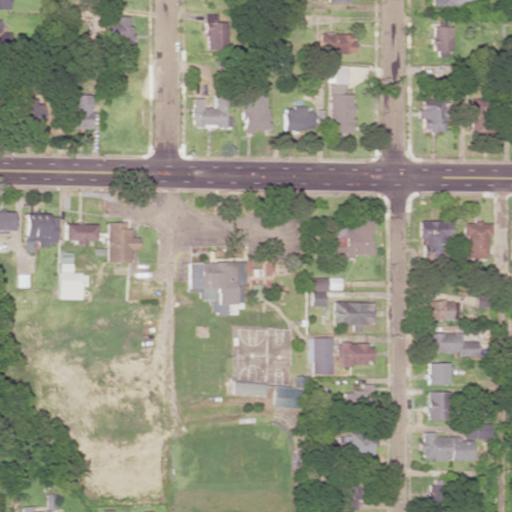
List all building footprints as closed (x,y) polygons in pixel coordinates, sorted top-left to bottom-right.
[(221,14),(202,14),(202,49),(221,49),(221,14)] [(128,16),(102,17),(103,44),(115,43),(116,52),(129,51),(128,16)] [(429,57),(449,56),(448,26),(428,27),(429,57)] [(352,40),(344,40),(344,33),(315,34),(316,54),(352,53),(352,40)] [(325,73),(327,134),(351,133),(350,94),(344,94),(344,65),(331,66),(331,73),(325,73)] [(263,130),(264,92),(241,91),(240,133),(250,134),(250,130),(263,130)] [(188,127),(227,128),(227,118),(222,118),(223,95),(209,94),(208,109),(200,108),(200,98),(189,98),(188,127)] [(89,129),(90,95),(69,95),(68,128),(89,129)] [(482,112),(483,112),(485,100),(469,98),(465,131),(479,133),(482,112)] [(13,128),(38,128),(38,101),(13,100),(13,128)] [(443,131),(442,100),(420,101),(420,109),(418,109),(419,132),(443,131)] [(281,129),(309,130),(310,108),(282,108),(281,129)] [(0,211),(0,232),(8,232),(8,211),(0,211)] [(53,215),(21,214),(20,252),(31,252),(31,247),(44,247),(44,242),(53,243),(53,215)] [(368,216),(335,216),(335,229),(340,229),(341,247),(330,247),(330,257),(369,256),(368,216)] [(447,239),(447,220),(417,221),(418,257),(437,256),(436,240),(447,239)] [(128,262),(128,250),(136,249),(135,237),(128,237),(128,228),(122,229),(122,222),(102,222),(103,262),(128,262)] [(486,223),(462,222),(462,256),(485,257),(486,223)] [(92,224),(60,223),(60,242),(81,242),(81,241),(92,241),(92,224)] [(84,273),(69,273),(69,259),(57,259),(57,299),(78,299),(79,286),(84,286),(84,273)] [(184,262),(184,290),(196,290),(196,300),(206,300),(206,314),(222,314),(222,303),(238,303),(238,262),(184,262)] [(322,278),(303,278),(303,292),(307,292),(307,306),(322,306),(322,278)] [(258,300),(258,285),(248,285),(248,300),(258,300)] [(329,324),(364,325),(364,302),(329,301),(329,324)] [(453,301),(424,301),(424,320),(452,320),(453,301)] [(458,333),(426,333),(426,353),(454,352),(454,357),(474,356),(474,341),(458,342),(458,333)] [(303,338),(304,374),(328,374),(327,337),(303,338)] [(369,365),(368,343),(332,344),(332,357),(336,357),(337,366),(369,365)] [(446,384),(446,362),(423,363),(424,385),(446,384)] [(352,392),(339,392),(340,408),(364,407),(364,380),(352,380),(352,392)] [(262,396),(262,383),(230,382),(230,395),(262,396)] [(292,408),(293,387),(270,386),(270,407),(292,408)] [(446,419),(446,391),(424,392),(424,420),(446,419)] [(487,439),(487,423),(462,424),(462,439),(487,439)] [(469,460),(469,441),(457,441),(457,436),(433,436),(433,432),(418,432),(418,460),(469,460)] [(370,455),(370,435),(336,436),(336,456),(370,455)] [(357,509),(357,480),(345,480),(344,509),(357,509)]
